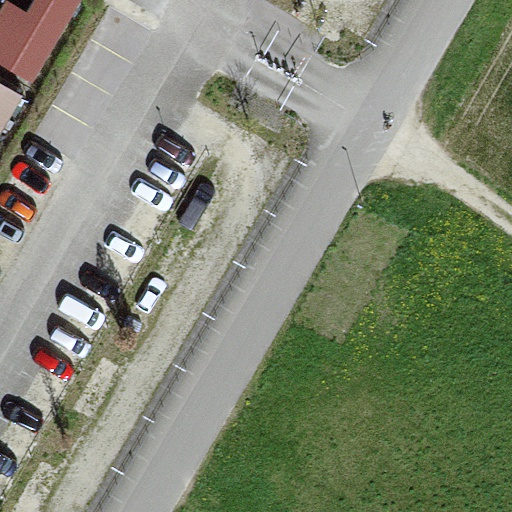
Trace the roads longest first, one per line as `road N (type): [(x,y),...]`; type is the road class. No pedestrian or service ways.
road 1 (residential): [(154,511),(450,0)]
road 2 (track): [(511,233),(372,129)]
